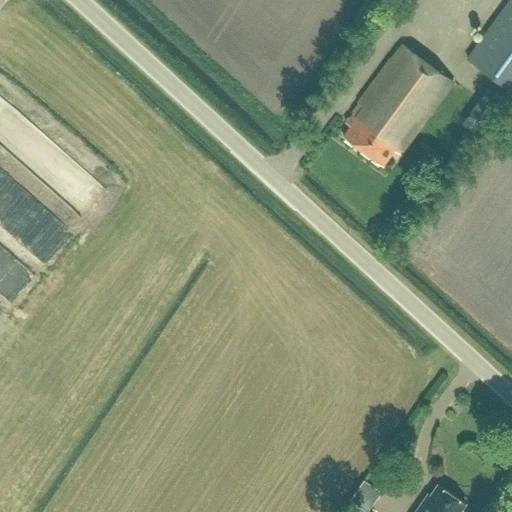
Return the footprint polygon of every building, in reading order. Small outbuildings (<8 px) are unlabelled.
[(511,0),(508,0),(467,57),(511,90),(511,0)] [(393,149),(397,152),(399,153),(452,81),(426,61),(446,34),(421,17),(345,121),(350,125),(343,134),(383,164),(393,149)] [(385,25),(374,17),(358,40),(369,48),(385,25)] [(463,122),(484,137),(509,101),(487,86),(463,122)] [(428,153),(424,168),(438,172),(441,156),(428,153)] [(462,511),(461,508),(465,502),(437,483),(429,495),(427,493),(414,511),(462,511)]
